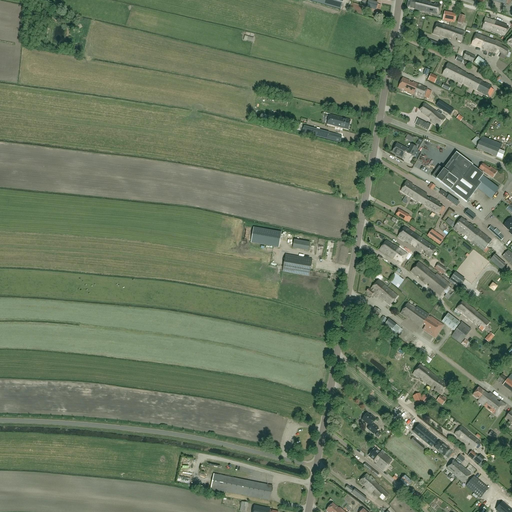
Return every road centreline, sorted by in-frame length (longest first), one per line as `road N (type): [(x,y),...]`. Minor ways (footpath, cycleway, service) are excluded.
road 1 (tertiary): [(316,466),(380,116)]
road 2 (unclassified): [(0,420),(172,433),(316,466)]
road 3 (unclassified): [(511,171),(380,116)]
